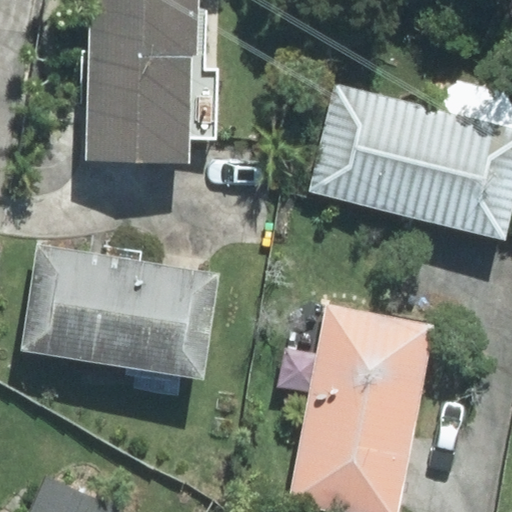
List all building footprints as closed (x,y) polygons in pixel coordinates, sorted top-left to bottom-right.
[(185,0),(79,0),(70,157),(175,164),(176,145),(209,147),(215,48),(182,46),(185,0)] [(309,186),(308,197),(505,252),(511,213),(511,119),(495,117),(499,94),(448,85),(447,93),(444,107),(327,86),(309,186)] [(154,261),(46,250),(41,303),(23,301),(17,358),(197,376),(209,256),(176,253),(173,274),(153,272),(154,261)] [(301,511),(393,511),(426,325),(319,306),(283,509),(301,511)] [(111,511),(35,482),(22,511),(111,511)]
